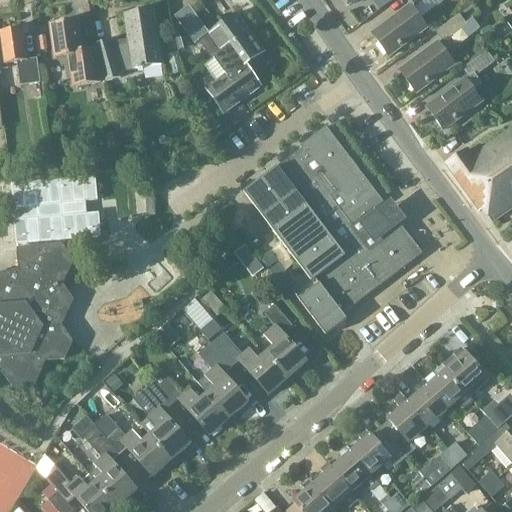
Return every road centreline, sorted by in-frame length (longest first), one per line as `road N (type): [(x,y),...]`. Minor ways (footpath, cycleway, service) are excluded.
road 1 (residential): [(208,511),(496,261)]
road 2 (tertiary): [(496,261),(307,0)]
